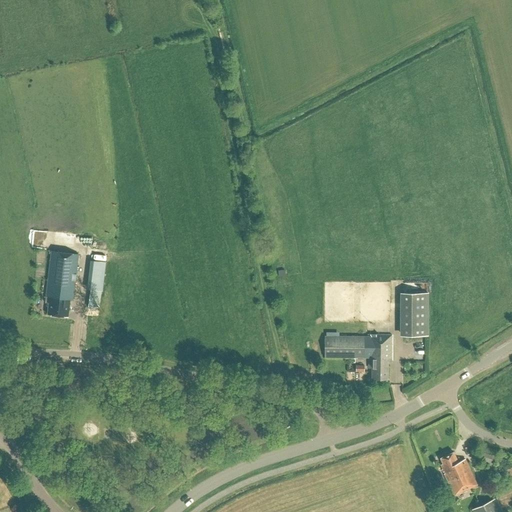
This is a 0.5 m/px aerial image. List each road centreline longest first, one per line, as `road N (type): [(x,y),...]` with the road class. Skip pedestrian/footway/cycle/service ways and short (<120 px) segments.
road 1 (unclassified): [(330,439),(315,405),(299,397),(83,355),(0,355)]
road 2 (tertiary): [(171,511),(230,472),(330,439)]
road 3 (tertiary): [(330,439),(443,387)]
